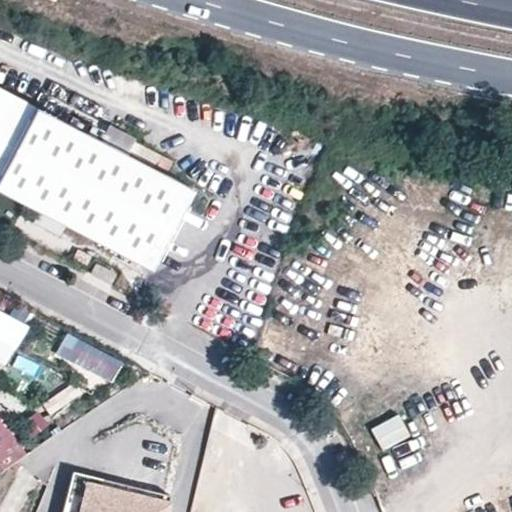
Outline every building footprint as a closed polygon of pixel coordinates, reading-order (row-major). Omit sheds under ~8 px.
[(0,173),(37,101),(0,81),(0,173)] [(37,101),(0,173),(0,185),(56,214),(50,225),(77,239),(83,228),(154,264),(197,183),(37,101)] [(484,210),(511,223),(511,191),(497,184),(484,210)] [(96,269),(112,278),(116,268),(102,259),(96,269)] [(0,360),(5,363),(24,319),(0,307),(0,360)] [(397,412),(369,424),(380,449),(408,437),(397,412)] [(0,415),(0,470),(1,471),(29,442),(0,415)] [(92,477),(93,468),(74,465),(65,511),(171,511),(177,483),(156,479),(154,490),(92,477)] [(156,479),(93,468),(92,477),(154,490),(156,479)]
